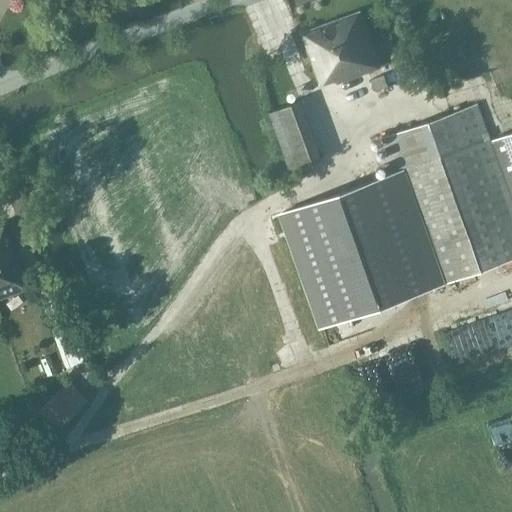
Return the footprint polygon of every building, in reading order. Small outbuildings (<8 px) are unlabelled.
[(337,84),(381,68),(360,11),(301,33),(319,85),(324,83),(324,85),(336,81),(337,84)] [(298,101),(271,111),(293,171),(320,162),(298,101)] [(511,260),(511,199),(478,104),(382,138),(394,172),(435,287),(511,260)] [(511,132),(493,139),(511,191),(511,132)] [(283,210),(300,261),(305,275),(322,326),(435,287),(394,172),(283,210)] [(0,299),(27,289),(3,224),(0,224),(0,299)] [(511,300),(448,316),(455,341),(511,326),(511,300)] [(455,360),(475,358),(474,346),(454,348),(455,360)] [(63,387),(39,411),(57,428),(80,404),(63,387)]
